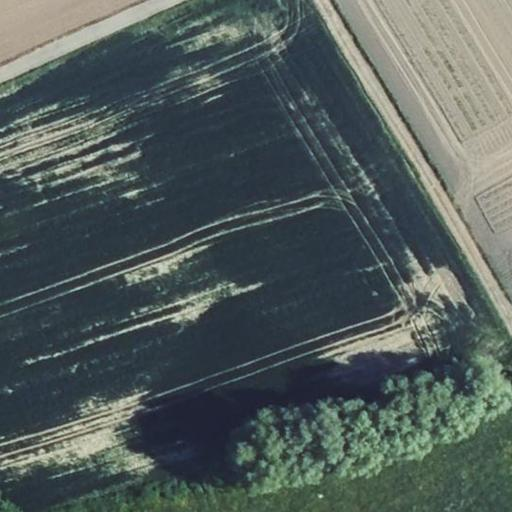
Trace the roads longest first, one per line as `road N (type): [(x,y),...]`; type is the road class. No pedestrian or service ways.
road 1 (track): [(322,0),(511,322)]
road 2 (track): [(0,75),(172,0)]
